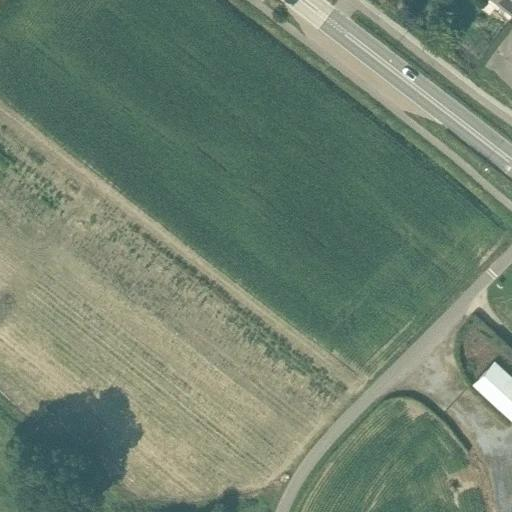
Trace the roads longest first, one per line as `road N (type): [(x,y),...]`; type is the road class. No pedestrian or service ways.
road 1 (secondary): [(511,160),(306,0)]
road 2 (unclassified): [(428,345),(341,436),(292,511)]
road 3 (unclassified): [(511,251),(428,345)]
road 4 (residential): [(428,345),(511,438)]
